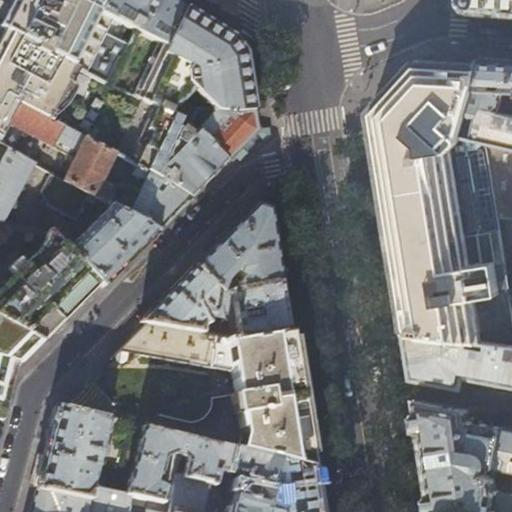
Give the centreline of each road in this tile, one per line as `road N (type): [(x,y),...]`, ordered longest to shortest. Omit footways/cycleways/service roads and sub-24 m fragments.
road 1 (residential): [(314,150),(251,174),(33,390),(2,511)]
road 2 (tertiary): [(373,511),(314,150)]
road 3 (tertiary): [(314,150),(293,20)]
road 4 (residential): [(511,33),(392,26)]
